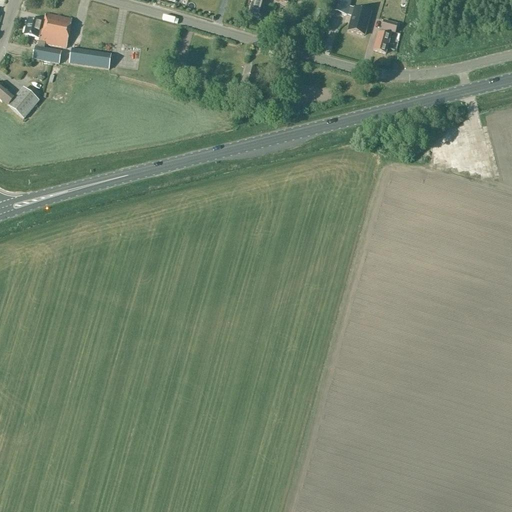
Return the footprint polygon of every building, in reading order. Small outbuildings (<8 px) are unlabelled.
[(248,0),(248,1),(252,2),(248,15),(261,19),(265,5),(266,5),(267,0),(248,0)] [(332,0),(329,12),(352,18),(348,32),(363,37),(370,14),(349,8),(350,0),(332,0)] [(32,60),(39,62),(58,65),(61,53),(43,50),(44,45),(66,49),(72,20),(46,15),(43,25),(28,21),(24,36),(38,40),(36,49),(34,48),(32,60)] [(397,25),(383,21),(380,31),(382,31),(381,35),(377,34),(372,51),(386,55),(391,37),(390,37),(391,34),(395,35),(397,25)] [(349,47),(365,50),(367,37),(351,35),(349,47)] [(110,71),(111,56),(71,51),(69,66),(110,71)] [(253,88),(258,72),(246,69),(242,85),(240,85),(237,95),(234,94),(232,101),(245,104),(250,88),(253,88)] [(301,87),(307,88),(309,79),(303,77),(301,87)] [(11,95),(0,86),(0,101),(23,121),(38,102),(23,89),(15,99),(11,95)]
